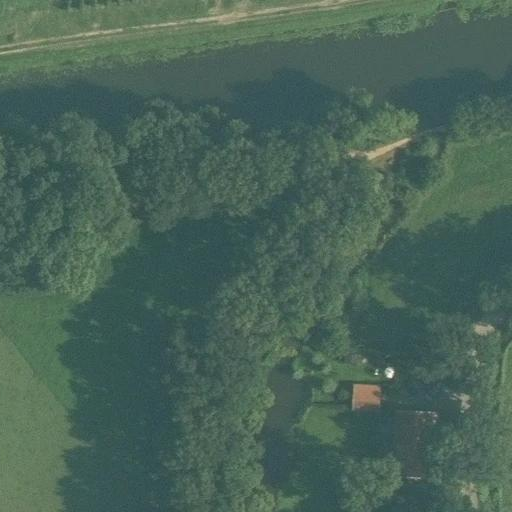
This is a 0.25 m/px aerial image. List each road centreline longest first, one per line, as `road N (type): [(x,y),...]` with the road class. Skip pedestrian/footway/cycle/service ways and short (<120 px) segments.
road 1 (track): [(0,51),(349,0)]
road 2 (unclassified): [(469,511),(467,368),(473,340),(511,305)]
